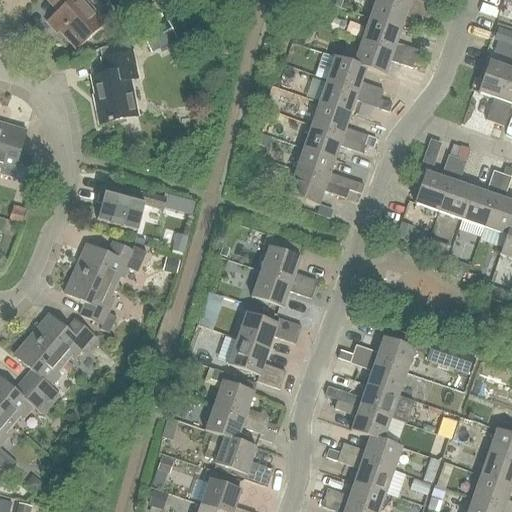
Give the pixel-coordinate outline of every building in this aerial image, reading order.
[(77,51),(106,25),(85,1),(86,0),(45,0),(57,13),(46,23),(57,34),(60,31),(70,41),(69,42),(77,51)] [(428,26),(431,17),(381,0),(376,0),(369,21),(402,33),(407,18),(428,26)] [(413,0),(381,0),(431,17),(435,8),(413,0)] [(151,6),(140,12),(148,26),(159,20),(151,6)] [(331,19),(327,29),(342,34),(346,24),(331,19)] [(159,25),(140,35),(151,55),(169,45),(176,41),(166,21),(159,25)] [(398,46),(402,33),(369,21),(361,44),(416,63),(419,53),(398,46)] [(511,29),(499,27),(495,53),(511,56),(511,29)] [(412,72),(416,63),(361,44),(353,66),(353,67),(367,71),(386,78),(391,64),(412,72)] [(129,82),(137,80),(131,54),(102,60),(105,75),(92,78),(98,108),(96,108),(100,126),(137,117),(129,82)] [(353,67),(353,66),(334,59),(326,83),(381,101),(384,92),(362,85),(367,71),(353,67)] [(495,125),(511,76),(511,71),(490,64),(479,96),(493,101),(486,122),(495,125)] [(511,107),(511,76),(495,125),(504,128),(511,107)] [(392,105),(381,101),(326,83),(318,106),(351,117),(356,103),(388,114),(392,105)] [(346,130),(351,117),(318,106),(310,128),(365,146),(368,138),(346,130)] [(0,174),(26,182),(33,158),(20,155),(27,133),(1,125),(0,127),(0,174)] [(362,156),(365,146),(310,128),(302,151),(335,162),(340,148),(362,156)] [(368,138),(365,146),(374,149),(377,141),(368,138)] [(452,146),(449,156),(456,159),(460,150),(460,149),(452,146)] [(261,148),(257,157),(264,159),(267,150),(261,148)] [(462,148),(459,160),(467,163),(468,163),(472,152),(462,148)] [(330,176),(335,162),(302,151),(294,174),(349,192),(352,183),(330,176)] [(440,213),(459,160),(456,159),(449,156),(441,178),(427,174),(416,205),(440,213)] [(462,221),(474,189),(459,184),(467,163),(459,160),(440,213),(462,221)] [(504,176),(510,178),(511,171),(511,170),(505,168),(502,175),(504,176)] [(485,229),(504,176),(502,175),(493,172),(486,194),(474,189),(462,221),(485,229)] [(346,201),(349,192),(294,174),(286,197),(319,208),(324,193),(346,201)] [(511,224),(511,203),(505,201),(511,180),(511,178),(510,178),(504,176),(485,229),(507,237),(508,237),(511,225),(511,224)] [(250,179),(246,191),(258,195),(262,183),(250,179)] [(361,196),(364,188),(352,183),(349,192),(361,196)] [(138,233),(144,208),(163,214),(166,202),(102,184),(98,196),(104,197),(97,221),(138,233)] [(511,259),(511,224),(511,225),(508,237),(507,237),(501,256),(511,259)] [(413,232),(409,243),(420,247),(424,235),(413,232)] [(260,274),(314,293),(317,284),(296,276),(301,262),(297,260),(301,249),(266,237),(262,248),(269,250),(260,274)] [(430,242),(426,251),(436,255),(440,245),(430,242)] [(134,250),(133,253),(112,244),(107,255),(86,246),(75,271),(115,289),(120,278),(124,280),(128,271),(137,275),(146,255),(134,250)] [(222,248),(219,257),(226,259),(229,250),(222,248)] [(461,258),(458,266),(470,269),(472,261),(461,258)] [(110,299),(115,289),(75,271),(64,295),(85,305),(79,317),(103,327),(101,331),(110,335),(117,319),(108,315),(114,301),(110,299)] [(311,302),(314,293),(260,274),(251,299),(284,311),(285,308),(285,307),(289,294),(311,302)] [(511,295),(501,291),(497,301),(509,305),(511,296),(511,295)] [(202,311),(197,326),(212,331),(217,316),(202,311)] [(31,337),(64,366),(72,356),(75,359),(94,338),(74,321),(66,331),(49,316),(31,337)] [(237,342),(269,353),(274,339),(296,347),(302,329),(279,321),(277,327),(246,316),(237,342)] [(57,375),(64,366),(31,337),(13,358),(31,372),(22,382),(51,407),(59,397),(50,389),(60,377),(57,375)] [(415,351),(413,350),(383,340),(378,355),(357,347),(354,356),(407,374),(415,351)] [(265,367),(269,353),(237,342),(228,367),(259,378),(257,384),(280,392),(286,374),(265,367)] [(470,376),(476,359),(434,345),(428,362),(470,376)] [(407,374),(354,356),(342,352),(338,361),(372,373),(367,386),(399,397),(407,374)] [(51,407),(22,382),(14,392),(0,380),(0,415),(12,426),(20,417),(23,420),(33,408),(42,416),(51,407)] [(213,409),(266,428),(269,419),(248,412),(252,399),(253,399),(254,395),(222,384),(213,409)] [(391,420),(399,397),(367,386),(362,399),(332,389),(329,398),(338,401),(391,420)] [(383,443),(383,442),(391,420),(338,401),(335,410),(356,417),(350,433),(370,440),(370,439),(383,443)] [(262,437),(266,428),(213,409),(204,434),(223,441),(224,440),(236,444),(237,443),(241,430),(262,437)] [(4,435),(12,426),(0,415),(0,468),(9,476),(17,466),(0,451),(0,446),(8,438),(4,435)] [(442,420),(436,437),(450,441),(455,425),(442,420)] [(511,435),(497,430),(489,454),(511,462),(511,435)] [(403,449),(383,442),(383,443),(370,439),(370,440),(365,453),(344,446),(341,454),(395,473),(403,449)] [(256,450),(237,443),(236,444),(224,440),(223,441),(214,467),(246,477),(244,482),(267,489),(273,471),(251,464),(256,450)] [(449,444),(445,456),(458,460),(462,449),(449,444)] [(329,450),(326,460),(338,464),(341,454),(329,450)] [(387,496),(395,473),(341,454),(338,464),(359,471),(355,485),(387,496)] [(511,462),(489,454),(481,478),(511,489),(511,462)] [(162,459),(157,471),(168,475),(172,463),(162,459)] [(430,460),(422,483),(430,486),(431,486),(439,463),(430,460)] [(199,511),(198,511),(234,511),(238,502),(239,502),(240,497),(234,495),(237,489),(203,477),(199,488),(206,490),(199,511)] [(511,511),(511,504),(507,503),(511,489),(481,478),(473,500),(508,511),(511,511)] [(413,480),(409,492),(427,497),(430,486),(422,483),(413,480)] [(360,511),(380,511),(387,496),(355,485),(350,498),(328,490),(325,500),(360,511)] [(154,492),(149,507),(161,511),(166,496),(154,492)] [(0,500),(0,508),(8,510),(10,503),(0,500)] [(360,511),(325,500),(322,508),(331,511),(360,511)] [(508,511),(473,500),(468,511),(508,511)]
